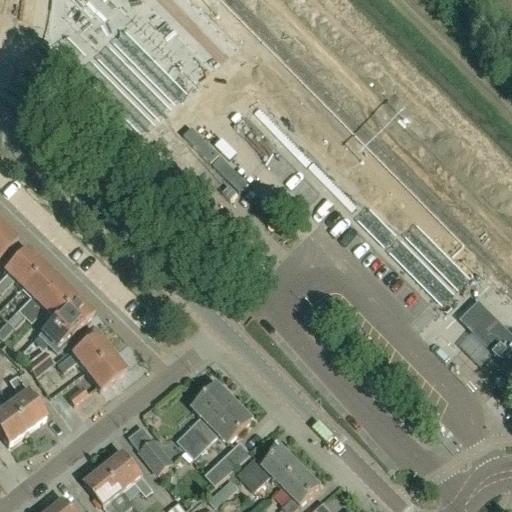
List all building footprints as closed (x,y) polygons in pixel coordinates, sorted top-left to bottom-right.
[(292,253),(302,246),(288,226),(278,233),(292,253)] [(0,261),(18,243),(1,227),(0,227),(0,261)] [(20,292),(43,268),(26,252),(3,276),(6,278),(0,284),(0,297),(1,298),(13,285),(20,292)] [(14,332),(60,284),(43,268),(20,292),(30,302),(7,326),(14,332)] [(53,324),(76,301),(60,284),(14,332),(2,345),(10,352),(33,328),(31,327),(43,314),(53,324)] [(71,341),(94,318),(76,301),(53,324),(50,328),(40,338),(56,353),(69,339),(71,341)] [(475,334),(472,337),(493,358),(493,359),(499,366),(503,362),(511,371),(511,338),(492,318),(488,321),(475,334)] [(86,376),(112,356),(97,337),(71,358),(57,369),(63,377),(77,366),(86,376)] [(43,354),(25,369),(35,382),(54,367),(43,354)] [(127,375),(112,356),(86,376),(100,395),(127,375)] [(46,422),(27,394),(17,379),(8,385),(19,400),(8,408),(27,435),(46,422)] [(186,454),(234,406),(227,399),(230,396),(221,387),(218,390),(217,388),(193,412),(202,421),(185,437),(193,445),(185,453),(186,454)] [(63,393),(52,401),(66,419),(75,411),(74,409),(89,398),(82,390),(68,401),(63,393)] [(252,424),(250,423),(253,420),(244,411),(241,413),(234,406),(186,454),(194,462),(219,438),(228,448),(252,424)] [(27,435),(8,408),(0,413),(0,438),(7,449),(27,435)] [(153,445),(139,456),(158,481),(173,470),(153,445)] [(240,447),(217,469),(205,481),(215,492),(228,481),(251,459),(240,447)] [(281,492),(302,471),(283,452),(263,471),(256,463),(239,479),(254,495),(270,480),(281,492)] [(124,457),(104,472),(123,497),(135,487),(146,500),(153,494),(143,481),(124,457)] [(320,490),(302,471),(281,492),(291,502),(282,511),(297,511),(299,510),(300,510),(320,490)] [(123,497),(104,472),(84,488),(103,511),(104,511),(117,511),(112,506),(123,497)] [(213,511),(225,511),(241,498),(230,485),(208,505),(213,511)] [(71,511),(64,503),(53,511),(71,511)]
